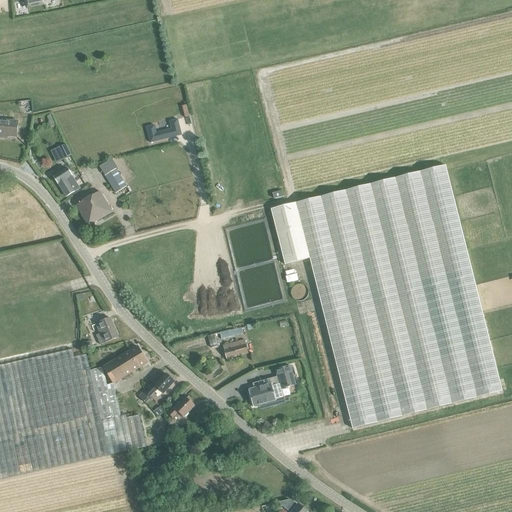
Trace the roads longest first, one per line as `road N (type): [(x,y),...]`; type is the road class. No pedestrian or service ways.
road 1 (unclassified): [(350,511),(176,365),(128,315),(34,185),(0,170)]
road 2 (unknown): [(511,145),(291,199)]
